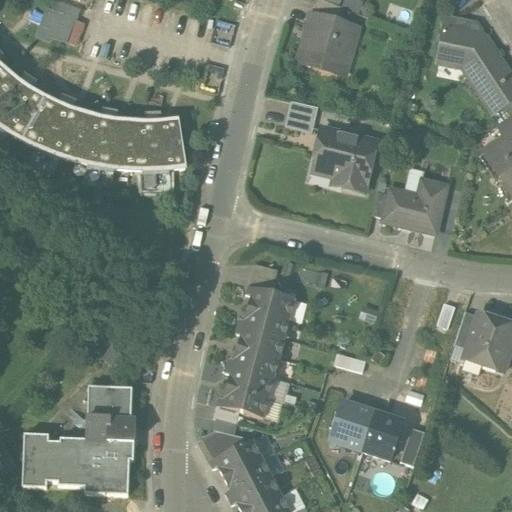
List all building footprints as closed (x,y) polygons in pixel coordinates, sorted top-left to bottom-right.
[(341,10),(338,8),(316,0),(311,17),(337,25),(341,10)] [(338,8),(340,0),(315,0),(316,0),(338,8)] [(49,9),(39,38),(72,49),(82,20),(49,9)] [(337,25),(311,17),(296,66),(310,70),(311,65),(346,75),(358,31),(337,25)] [(444,18),(441,31),(470,37),(473,24),(444,18)] [(511,104),(511,81),(485,40),(470,37),(441,31),(441,33),(445,34),(440,58),(467,64),(472,71),(465,76),(492,117),(511,104)] [(21,144),(41,104),(30,97),(37,86),(24,77),(16,88),(4,78),(0,82),(0,150),(9,138),(21,144)] [(74,165),(85,121),(71,117),(77,105),(62,99),(56,111),(41,104),(21,144),(34,150),(27,169),(52,179),(60,160),(74,165)] [(317,111),(290,105),(284,130),(311,137),(317,111)] [(126,174),(130,130),(116,127),(118,114),(102,112),(100,125),(85,121),(74,165),(87,168),(83,187),(111,193),(114,173),(126,174)] [(145,130),(130,130),(126,174),(141,175),(142,195),(170,193),(169,173),(185,171),(178,127),(161,129),(160,115),(145,116),(145,130)] [(511,118),(499,127),(507,139),(508,140),(511,136),(511,118)] [(375,146),(320,133),(317,146),(319,146),(316,162),(314,161),(311,174),(332,179),(333,177),(343,179),(340,191),(364,197),(375,146)] [(511,136),(508,140),(507,139),(488,152),(506,178),(500,182),(511,200),(511,199),(511,136)] [(446,190),(421,184),(417,199),(389,193),(388,199),(382,222),(382,226),(401,230),(401,226),(436,234),(446,190)] [(388,199),(376,196),(371,220),(382,222),(388,199)] [(254,268),(251,280),(274,285),(277,274),(254,268)] [(251,280),(248,291),(271,297),(274,285),(251,280)] [(248,291),(247,291),(245,299),(250,300),(247,313),(289,324),(294,303),(271,297),(248,291)] [(454,311),(443,307),(437,329),(447,332),(454,311)] [(289,324),(247,313),(243,325),(238,324),(237,331),(284,343),(289,324)] [(477,320),(477,319),(465,316),(453,350),(466,354),(477,320)] [(511,346),(511,329),(477,318),(477,319),(477,320),(466,354),(463,363),(464,364),(465,360),(482,366),(481,369),(502,376),(510,353),(511,346)] [(284,343),(237,331),(235,338),(239,339),(236,352),(279,363),(284,343)] [(279,363),(236,352),(233,364),(228,363),(226,370),(273,383),(279,363)] [(365,365),(337,358),(334,369),(362,376),(365,365)] [(273,383),(226,370),(224,377),(229,379),(226,391),(268,403),(273,383)] [(268,403),(226,391),(222,404),(217,403),(215,410),(238,417),(263,423),(268,403)] [(132,393),(88,392),(86,445),(60,444),(59,447),(48,447),(48,441),(24,440),(22,492),(46,493),(47,487),(58,487),(58,491),(84,492),(84,499),(128,500),(129,465),(133,465),(135,425),(131,425),(132,393)] [(375,417),(343,407),(339,419),(334,417),(329,431),(334,433),(331,445),(363,455),(375,417)] [(238,417),(215,410),(213,422),(235,428),(238,417)] [(375,417),(363,455),(390,465),(403,427),(375,417)] [(242,442),(215,435),(201,442),(213,464),(245,448),(242,442)] [(213,464),(209,467),(212,474),(217,471),(223,483),(262,463),(252,444),(245,448),(213,464)] [(262,463),(223,483),(229,494),(224,497),(228,503),(271,481),(262,463)] [(271,481),(228,503),(231,510),(236,508),(237,511),(255,511),(281,499),(271,481)] [(287,511),(281,499),(255,511),(287,511)]
